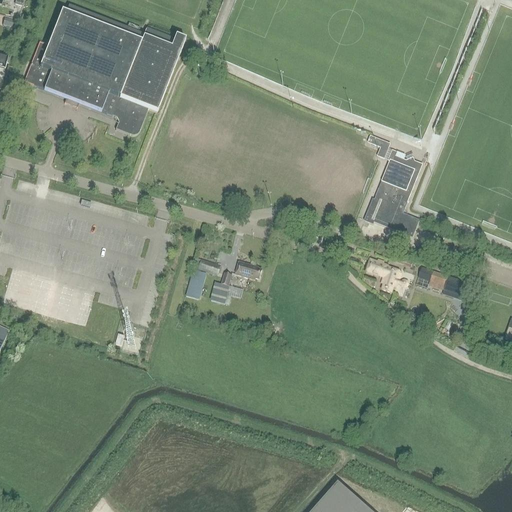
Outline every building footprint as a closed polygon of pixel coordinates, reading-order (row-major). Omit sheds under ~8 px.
[(39,44),(24,84),(67,100),(65,105),(67,106),(76,109),(78,105),(116,119),(118,124),(115,131),(130,137),(133,138),(136,137),(138,135),(140,133),(148,111),(157,114),(185,42),(175,38),(174,41),(146,30),(144,37),(68,7),(65,15),(62,14),(61,13),(48,48),(39,44)] [(2,27),(14,30),(16,23),(4,19),(2,27)] [(216,73),(210,70),(207,76),(213,79),(216,73)] [(368,144),(381,149),(377,158),(384,161),(389,148),(383,146),(384,143),(370,138),(368,144)] [(375,202),(373,201),(364,222),(373,226),(374,224),(412,239),(419,222),(403,215),(422,166),(414,163),(413,159),(406,162),(395,158),(397,154),(392,152),(388,162),(390,163),(375,199),(376,199),(375,202)] [(220,267),(201,261),(198,271),(217,278),(220,267)] [(384,263),(378,261),(377,263),(370,261),(367,269),(380,274),(379,277),(383,278),(381,284),(383,285),(381,291),(391,294),(393,287),(396,288),(397,284),(401,286),(402,288),(404,289),(407,288),(407,285),(406,283),(404,282),(402,283),(398,282),(398,280),(399,280),(401,275),(400,274),(401,273),(386,268),(386,269),(382,268),(384,263)] [(258,270),(258,269),(239,264),(236,276),(255,282),(255,280),(259,281),(262,271),(258,270)] [(422,269),(418,279),(429,283),(430,282),(433,273),(422,269)] [(185,297),(198,301),(206,276),(192,272),(185,297)] [(445,287),(448,278),(433,273),(430,282),(434,284),(436,280),(441,282),(440,286),(445,287)] [(214,284),(209,302),(224,306),(229,287),(228,287),(231,277),(225,275),(222,286),(214,284)] [(444,292),(455,296),(456,291),(460,282),(448,278),(445,287),(444,292)] [(0,328),(0,341),(4,344),(9,333),(0,328)] [(121,348),(124,338),(118,336),(116,346),(121,348)] [(369,511),(338,485),(314,511),(369,511)]
